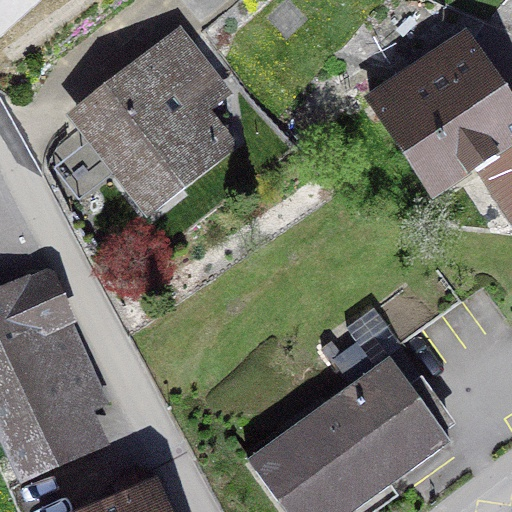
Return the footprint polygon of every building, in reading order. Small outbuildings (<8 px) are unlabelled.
[(224,0),(186,0),(203,19),(224,0)] [(367,103),(430,198),(511,143),(511,116),(462,40),(367,103)] [(193,113),(217,94),(177,42),(76,121),(137,198),(165,176),(173,186),(221,149),(193,113)] [(478,177),(511,228),(511,154),(502,161),(478,177)] [(372,372),(244,464),(278,511),(359,511),(447,447),(386,363),(400,353),(397,349),(458,305),(434,272),(374,316),(371,312),(343,332),(372,372)] [(45,279),(0,298),(0,443),(19,486),(84,457),(69,423),(101,409),(45,279)] [(104,511),(157,511),(146,486),(121,497),(124,504),(104,511)]
